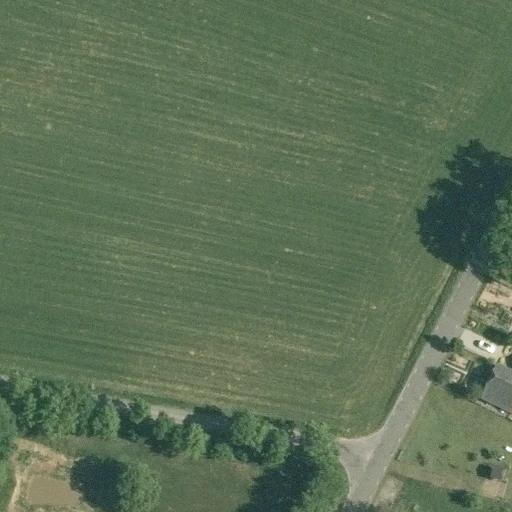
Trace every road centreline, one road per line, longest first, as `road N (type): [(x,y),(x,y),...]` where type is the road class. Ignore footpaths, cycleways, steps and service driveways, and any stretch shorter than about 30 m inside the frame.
road 1 (unclassified): [(383,457),(0,386)]
road 2 (tertiary): [(383,457),(511,200)]
